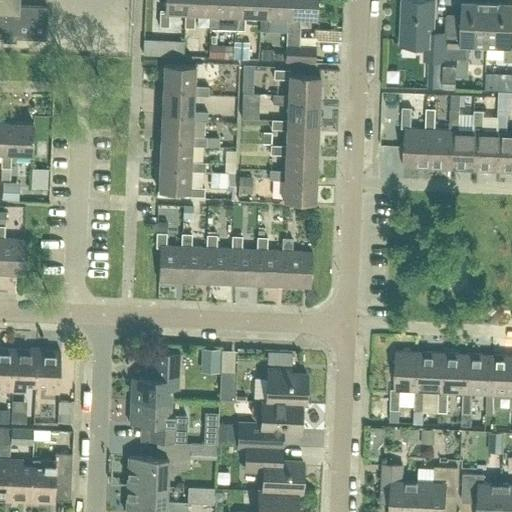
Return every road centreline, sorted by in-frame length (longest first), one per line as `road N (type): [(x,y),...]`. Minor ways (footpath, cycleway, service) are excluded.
road 1 (residential): [(346,325),(361,0)]
road 2 (residential): [(346,325),(102,314)]
road 3 (residential): [(94,511),(102,314)]
road 4 (residential): [(340,511),(346,325)]
road 5 (residential): [(73,313),(81,131)]
